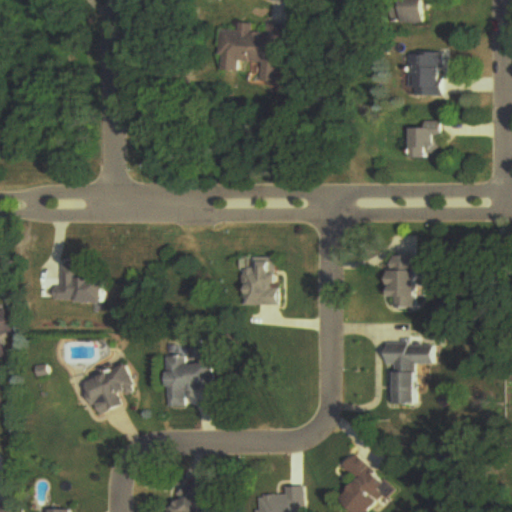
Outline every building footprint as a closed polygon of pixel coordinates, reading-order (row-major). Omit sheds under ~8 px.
[(434,0),(411,0),(411,24),(434,24),(434,0)] [(226,72),(243,72),(243,64),(267,63),(267,75),(288,75),(287,25),(271,25),(271,32),(258,32),(258,23),(242,24),(242,31),(226,31),(226,72)] [(451,98),(451,55),(415,55),(415,98),(451,98)] [(417,130),(417,159),(446,159),(446,124),(429,124),(429,130),(417,130)] [(395,300),(401,300),(401,310),(425,310),(426,257),(395,257),(395,300)] [(259,269),(251,269),(251,307),(287,307),(286,259),(259,259),(259,269)] [(115,304),(115,278),(92,278),(92,267),(70,267),(70,288),(62,288),(62,304),(115,304)] [(0,366),(13,363),(6,338),(19,334),(12,311),(0,314),(0,366)] [(425,407),(425,365),(442,365),(442,345),(391,345),(391,367),(403,367),(403,406),(425,407)] [(177,410),(195,409),(194,392),(224,391),(223,358),(176,359),(177,410)] [(108,401),(102,404),(107,417),(132,407),(129,397),(145,391),(136,367),(100,381),(108,401)] [(0,413),(10,411),(5,385),(0,386),(0,413)] [(363,511),(380,511),(400,488),(361,456),(351,469),(366,481),(350,501),(363,511)] [(216,511),(219,510),(200,484),(182,497),(187,504),(176,511),(216,511)] [(311,511),(311,489),(292,489),(292,497),(261,497),(261,511),(311,511)]
